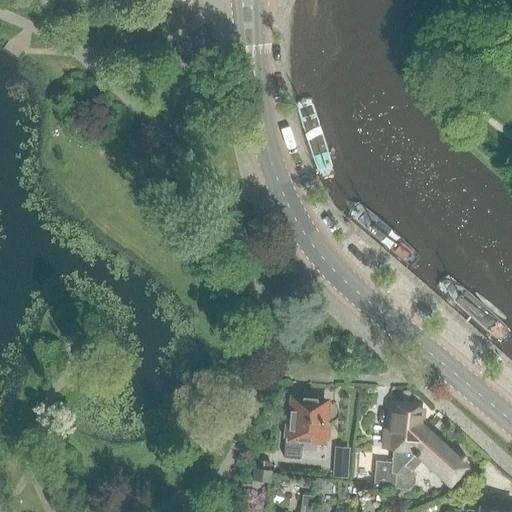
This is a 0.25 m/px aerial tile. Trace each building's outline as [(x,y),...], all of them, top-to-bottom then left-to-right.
[(331,145),(313,154),(341,207),(358,198),(331,145)] [(373,209),(360,224),(405,264),(418,249),(373,209)] [(464,289),(451,304),(496,343),(509,328),(464,289)] [(284,418),(282,439),(285,439),(283,458),(293,458),(300,459),(301,444),(326,446),(327,442),(328,424),(324,424),(325,403),(322,402),(319,398),(312,397),(308,401),(292,400),(291,410),(291,418),(284,418)] [(375,462),(373,485),(392,488),(394,475),(405,464),(424,445),(419,441),(427,432),(422,427),(419,427),(420,422),(422,422),(422,421),(420,421),(421,411),(415,410),(415,408),(390,406),(389,417),(388,430),(384,430),(382,449),(392,450),(391,463),(389,463),(375,462)] [(424,445),(405,464),(411,470),(413,470),(422,461),(421,465),(429,472),(431,472),(449,489),(463,474),(470,467),(454,453),(452,455),(432,436),(433,435),(433,434),(431,435),(428,432),(429,431),(428,432),(427,432),(419,441),(424,445)] [(256,470),(268,472),(269,463),(257,461),(256,470)] [(394,475),(392,488),(394,488),(394,489),(408,491),(415,483),(415,480),(413,470),(411,470),(405,464),(394,475)] [(336,466),(335,478),(347,479),(347,466),(336,466)] [(268,482),(269,472),(268,472),(256,470),(255,470),(254,481),(268,482)] [(311,511),(314,497),(302,495),(299,511),(311,511)] [(482,501),(461,498),(459,511),(501,511),(496,511),(493,507),(481,505),(482,501)]
